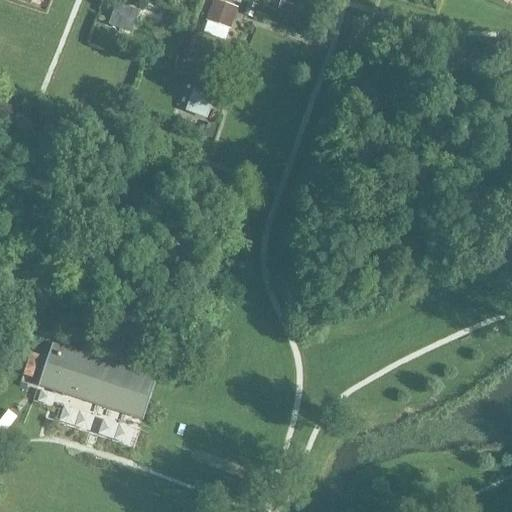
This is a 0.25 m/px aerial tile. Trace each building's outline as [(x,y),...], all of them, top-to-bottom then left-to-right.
[(230,31),(238,9),(214,1),(206,22),(230,31)] [(281,3),(278,11),(291,15),(294,7),(281,3)] [(249,4),(245,16),(252,18),(256,7),(249,4)] [(109,26),(131,34),(139,13),(117,5),(109,26)] [(207,120),(216,96),(194,88),(185,112),(207,120)] [(208,126),(203,140),(212,143),(217,129),(208,126)] [(51,346),(37,386),(141,422),(155,381),(51,346)]
